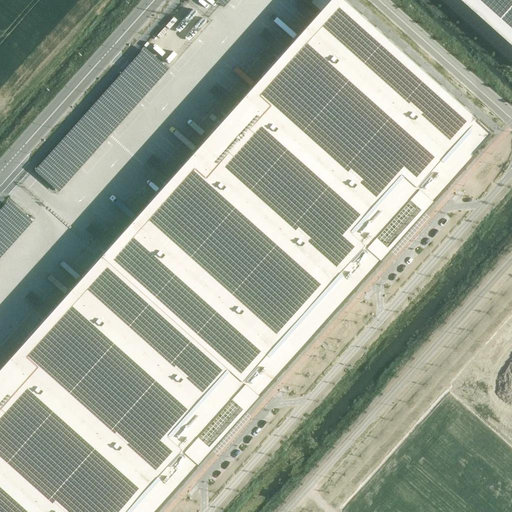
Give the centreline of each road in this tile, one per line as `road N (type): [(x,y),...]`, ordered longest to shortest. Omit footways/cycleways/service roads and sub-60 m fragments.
road 1 (unclassified): [(511,171),(206,511)]
road 2 (unclassified): [(287,511),(511,260)]
road 3 (unclassified): [(155,0),(0,173)]
road 4 (unclassified): [(511,117),(380,0)]
